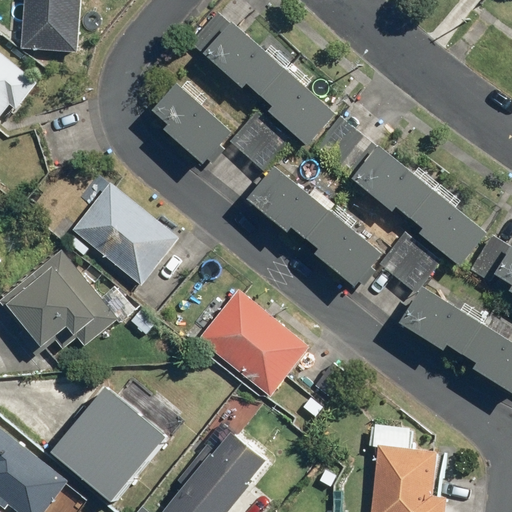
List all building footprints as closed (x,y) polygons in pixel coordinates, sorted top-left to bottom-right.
[(86,51),(88,0),(32,0),(32,2),(14,1),(13,31),(29,32),(28,48),(86,51)] [(347,113),(244,18),(252,9),(242,0),(235,0),(196,42),(209,54),(213,49),(252,84),(258,77),(283,100),(278,105),(320,143),(347,113)] [(48,82),(0,43),(0,125),(19,101),(28,108),(48,82)] [(243,126),(188,77),(164,103),(182,120),(176,126),(217,163),(231,148),(227,144),(243,126)] [(359,104),(318,152),(350,180),(392,133),(359,104)] [(252,121),(236,138),(272,170),(283,157),(278,152),(295,134),(273,113),(266,121),(263,118),(256,125),(252,121)] [(496,228),(389,141),(363,173),(404,206),(409,199),(435,220),(428,229),(468,262),(496,228)] [(257,197),(298,230),(305,222),(330,242),(324,250),(365,283),(393,248),(285,162),(257,197)] [(117,180),(112,186),(104,179),(87,200),(95,207),(79,228),(147,281),(184,233),(117,180)] [(511,215),(509,214),(497,232),(474,267),(493,280),(511,251),(511,215)] [(413,227),(386,260),(424,290),(435,276),(430,272),(445,253),(413,227)] [(107,295),(66,247),(4,300),(9,307),(15,302),(51,343),(60,336),(70,347),(85,334),(95,346),(141,305),(122,283),(107,295)] [(511,330),(434,281),(411,317),(455,344),(458,339),(487,357),(483,364),(511,381),(511,330)] [(246,284),(202,336),(276,397),(319,345),(246,284)] [(147,306),(135,319),(153,338),(166,325),(147,306)] [(116,383),(61,447),(121,498),(189,420),(137,375),(124,390),(116,383)] [(50,457),(0,416),(0,485),(16,498),(13,503),(23,511),(46,511),(71,481),(46,461),(50,457)] [(413,428),(374,424),(371,447),(380,448),(372,511),(442,511),(444,497),(432,496),(438,451),(411,448),(413,428)] [(278,471),(271,465),(279,455),(242,425),(222,449),(212,441),(183,477),(192,485),(170,511),(171,511),(232,511),(259,480),(266,486),(278,471)]
